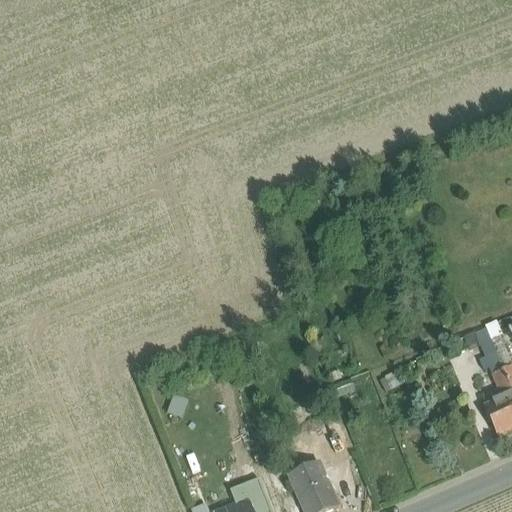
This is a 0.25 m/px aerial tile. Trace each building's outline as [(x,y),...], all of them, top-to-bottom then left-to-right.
[(329,294),(314,300),(325,327),(340,321),(329,294)] [(425,318),(409,324),(417,344),(433,337),(425,318)] [(491,343),(487,332),(476,336),(479,344),(481,346),(487,361),(480,364),(484,373),(489,370),(493,378),(503,373),(491,343)] [(511,368),(511,362),(502,338),(491,343),(503,373),(511,368)] [(511,368),(503,373),(511,392),(511,368)] [(511,392),(503,373),(493,378),(502,400),(511,395),(511,392)] [(511,395),(502,400),(484,408),(498,439),(511,432),(511,395)] [(175,400),(175,417),(185,417),(185,400),(175,400)] [(338,425),(312,437),(324,462),(350,451),(338,425)] [(306,437),(276,450),(283,466),(313,453),(306,437)] [(313,453),(283,466),(304,511),(334,511),(339,510),(313,453)]
